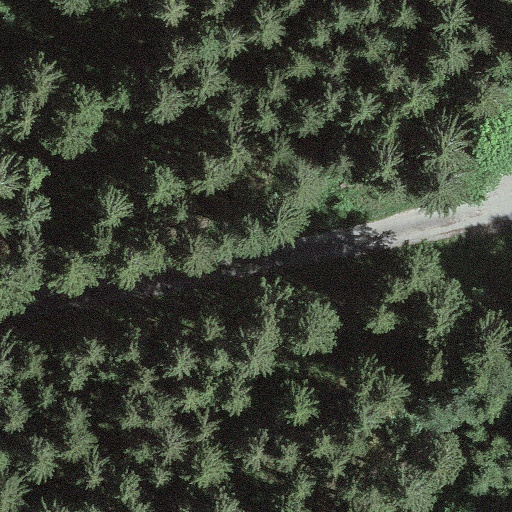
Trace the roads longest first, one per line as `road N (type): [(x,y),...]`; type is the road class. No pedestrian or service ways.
road 1 (track): [(0,301),(511,199)]
road 2 (track): [(221,261),(0,221)]
